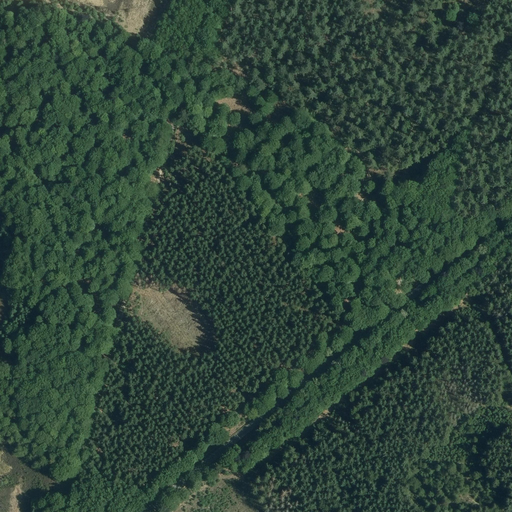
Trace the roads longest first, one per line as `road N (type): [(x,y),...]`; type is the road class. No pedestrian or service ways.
road 1 (track): [(209,0),(65,511)]
road 2 (primary): [(145,511),(511,215)]
road 3 (track): [(511,51),(460,148),(433,179),(386,190),(278,102),(191,62)]
road 4 (track): [(231,467),(464,276)]
road 5 (track): [(258,511),(231,467),(175,511)]
